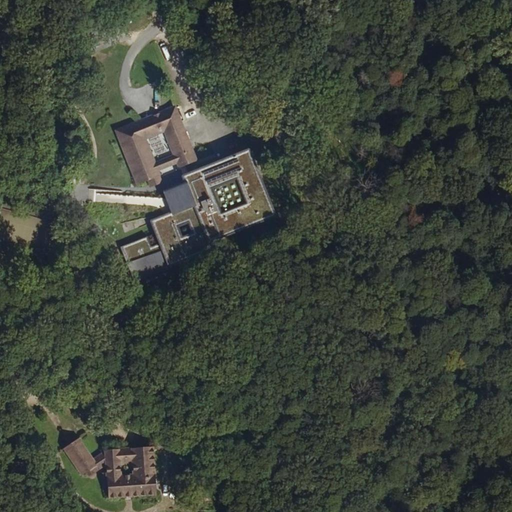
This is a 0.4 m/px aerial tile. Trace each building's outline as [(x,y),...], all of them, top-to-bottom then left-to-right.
[(180,168),(197,161),(177,108),(154,116),(118,130),(139,184),(148,180),(161,174),(159,169),(156,163),(147,139),(166,131),(175,155),(178,161),(180,168)] [(285,166),(299,159),(279,124),(265,132),(285,166)] [(208,242),(273,217),(249,152),(247,153),(245,149),(239,152),(240,156),(184,177),(195,205),(152,221),(169,266),(211,249),(208,242)] [(156,163),(159,169),(178,161),(175,155),(156,163)] [(148,180),(151,186),(163,180),(161,174),(148,180)] [(127,316),(134,312),(125,297),(118,302),(127,316)] [(101,468),(93,458),(80,439),(65,449),(83,478),(87,475),(90,478),(93,478),(96,476),(96,471),(101,468)] [(108,488),(108,499),(156,495),(155,447),(105,450),(93,458),(101,468),(105,466),(106,472),(103,473),(103,488),(108,488)]
